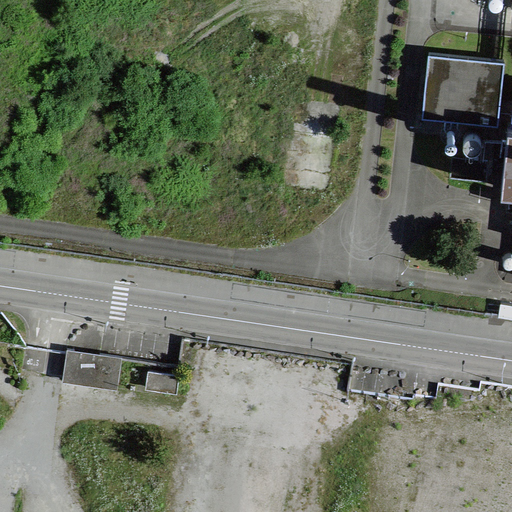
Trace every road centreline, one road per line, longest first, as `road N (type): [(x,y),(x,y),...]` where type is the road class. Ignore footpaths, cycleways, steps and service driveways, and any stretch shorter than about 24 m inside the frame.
road 1 (secondary): [(511,361),(0,287)]
road 2 (unknown): [(14,511),(51,294)]
